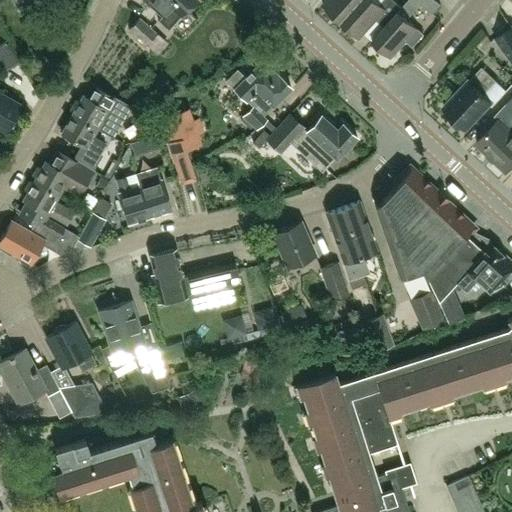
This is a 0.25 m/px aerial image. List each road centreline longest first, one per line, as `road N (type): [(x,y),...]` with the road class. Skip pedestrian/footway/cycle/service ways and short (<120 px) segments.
road 1 (residential): [(13,300),(127,242),(264,216),(349,189),(418,132)]
road 2 (residential): [(0,190),(106,0)]
road 3 (tertiary): [(390,108),(271,0)]
road 4 (unclassified): [(430,511),(423,475),(433,457),(448,442),(511,423)]
road 5 (residential): [(390,108),(483,0)]
road 6 (tertiary): [(511,218),(418,132)]
